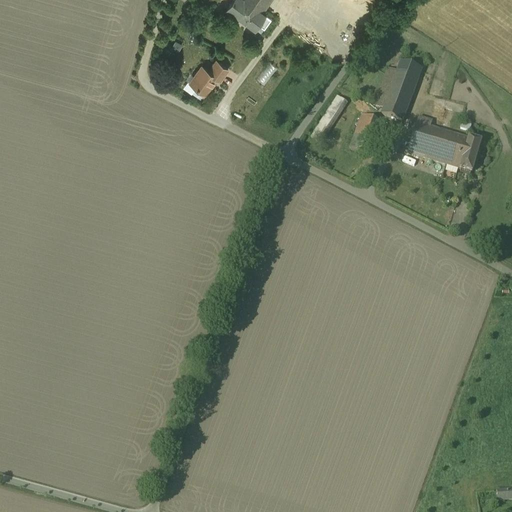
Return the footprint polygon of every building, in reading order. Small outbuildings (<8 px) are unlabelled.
[(245,0),(232,0),(227,7),(261,32),(271,19),(262,12),(245,0)] [(245,0),(262,12),(270,0),(245,0)] [(319,47),(334,56),(338,48),(323,40),(319,47)] [(228,68),(217,60),(209,71),(217,76),(217,77),(220,79),(228,68)] [(265,84),(278,68),(270,62),(257,78),(265,84)] [(400,65),(397,73),(389,71),(376,107),(383,110),(381,115),(402,123),(421,72),(400,65)] [(202,66),(191,82),(197,86),(195,89),(204,95),(217,77),(217,76),(209,71),(202,66)] [(333,104),(306,145),(317,152),(343,111),(333,104)] [(362,116),(350,150),(366,157),(378,122),(362,116)] [(432,122),(418,118),(417,124),(416,124),(408,155),(460,170),(472,174),(481,143),(469,140),(431,128),(432,122)] [(511,490),(497,491),(498,501),(511,500),(511,490)]
